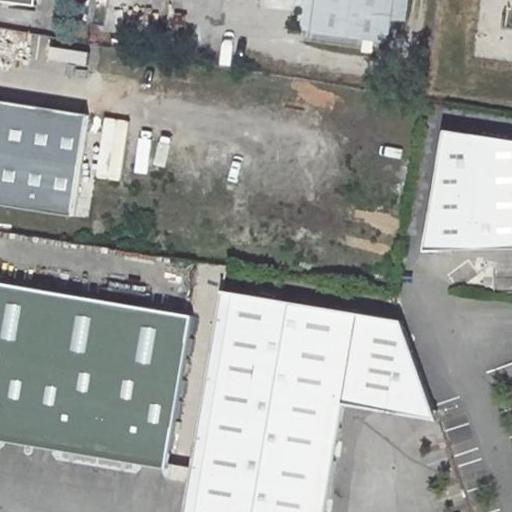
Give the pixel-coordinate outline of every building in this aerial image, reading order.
[(313,0),(309,33),(385,43),(390,0),(313,0)] [(511,0),(480,0),(474,56),(511,59),(511,0)] [(0,190),(14,106),(0,104),(0,190)] [(14,106),(0,190),(0,208),(75,220),(92,118),(14,106)] [(425,255),(511,252),(511,143),(444,133),(425,255)] [(195,319),(0,285),(0,435),(64,447),(62,454),(134,466),(135,459),(171,464),(195,319)] [(396,408),(435,414),(402,324),(223,294),(185,511),(328,511),(336,464),(327,463),(332,449),(342,434),(350,426),(358,419),(373,412),(383,409),(390,408),(396,408)] [(438,423),(435,414),(396,408),(390,408),(383,409),(373,412),(438,423)]
